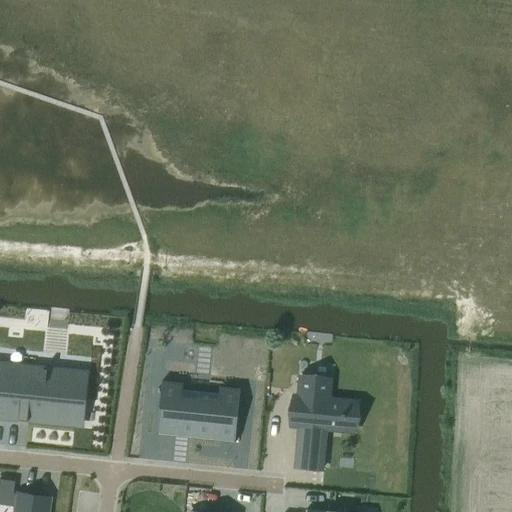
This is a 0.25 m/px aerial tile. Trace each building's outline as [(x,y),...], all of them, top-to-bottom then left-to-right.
[(0,365),(0,417),(75,425),(80,373),(78,373),(62,372),(62,371),(60,371),(59,383),(46,382),(46,383),(42,383),(43,370),(0,365)] [(295,397),(292,425),(301,426),(299,444),(323,446),(325,428),(343,430),(345,401),(328,399),(329,380),(301,377),(300,397),(295,397)] [(162,381),(156,435),(158,435),(159,429),(234,436),(233,442),(235,442),(240,388),(239,388),(238,394),(218,392),(183,389),(163,387),(163,381),(162,381)] [(0,491),(14,493),(15,481),(0,479),(0,491)] [(19,494),(17,507),(16,511),(47,511),(49,499),(19,494)]
